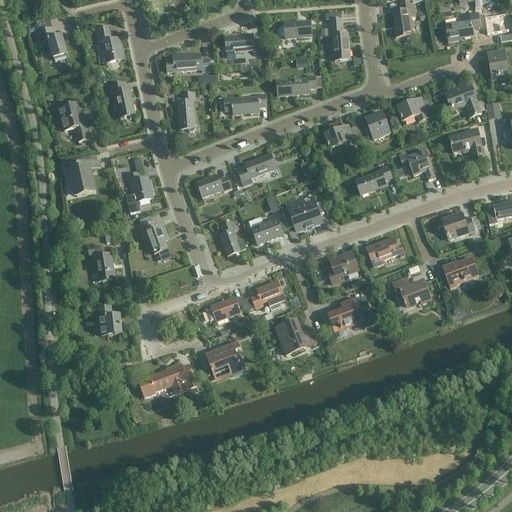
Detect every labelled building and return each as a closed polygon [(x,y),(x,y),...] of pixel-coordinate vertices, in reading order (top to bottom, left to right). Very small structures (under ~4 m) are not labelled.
[(414,4),(402,6),(402,12),(394,13),(396,30),(394,31),(396,39),(412,36),(409,20),(416,19),(414,4)] [(484,13),(477,14),(479,30),(486,29),(487,36),(508,32),(506,16),(485,19),(484,13)] [(479,30),(477,14),(469,16),(470,22),(445,26),(448,44),(458,42),(458,40),(474,38),(473,31),(479,30)] [(342,20),(329,22),(329,29),(342,28),(342,20)] [(284,25),(284,27),(282,28),(279,30),(280,35),(282,38),(285,37),(285,40),(311,38),(310,23),(284,25)] [(101,43),(106,64),(123,60),(118,39),(110,41),(108,28),(96,30),(99,44),(101,43)] [(342,28),(329,29),(330,37),(332,37),(335,62),(350,61),(347,35),(343,36),(342,28)] [(53,60),(67,56),(62,37),(56,39),(53,29),(38,34),(41,44),(48,42),(53,60)] [(253,36),(225,39),(226,58),(234,58),(234,54),(253,52),(254,54),(262,54),(261,41),(253,41),(253,36)] [(492,82),(509,80),(505,51),(487,54),(492,82)] [(173,61),(166,62),(167,74),(169,74),(174,73),(201,71),(201,74),(210,73),(209,60),(201,61),(201,56),(173,58),(173,61)] [(214,77),(206,78),(207,86),(215,85),(214,77)] [(307,80),(281,82),(276,83),(278,98),(308,95),(308,90),(316,90),(315,77),(306,77),(307,80)] [(120,119),(135,116),(130,90),(125,91),(123,84),(110,86),(112,95),(115,94),(120,119)] [(471,86),(444,95),(451,112),(467,106),(472,119),(482,115),(477,102),(471,86)] [(180,131),(188,131),(188,132),(189,134),(193,133),(194,132),(194,130),(195,130),(193,103),(195,103),(195,94),(182,95),(182,103),(178,103),(180,131)] [(259,109),(267,109),(265,96),(257,97),(257,99),(233,101),(232,99),(224,100),(225,111),(232,110),(232,112),(233,112),(233,117),(259,114),(259,109)] [(419,123),(429,119),(422,99),(397,108),(402,123),(417,117),(419,123)] [(78,143),(89,141),(80,105),(58,110),(64,133),(75,130),(78,143)] [(373,141),(390,135),(382,114),(366,120),(373,141)] [(346,151),(356,147),(349,126),(324,136),(330,150),(344,145),(346,151)] [(474,163),(484,161),(481,148),(477,132),(449,139),(453,155),(470,150),(474,163)] [(406,156),(399,158),(403,168),(409,166),(413,177),(424,173),(428,183),(435,180),(425,152),(418,154),(407,158),(406,156)] [(250,180),(276,170),(271,156),(245,166),(246,170),(238,173),(243,188),(252,184),(250,180)] [(83,159),(66,163),(68,172),(71,171),(76,191),(77,198),(84,196),(96,194),(91,171),(101,169),(99,162),(84,166),(83,159)] [(385,183),(392,180),(387,168),(380,171),(381,173),(355,183),(361,197),(386,187),(385,183)] [(138,203),(153,200),(148,178),(140,180),(139,174),(127,177),(129,183),(131,182),(134,196),(126,198),(130,215),(140,213),(138,203)] [(224,193),(231,191),(227,178),(219,181),(218,176),(196,184),(202,199),(223,191),(224,193)] [(496,221),(511,217),(511,202),(493,207),(493,210),(486,212),(489,227),(497,225),(496,221)] [(288,211),(282,213),(288,230),(294,228),(296,233),(305,229),(306,231),(313,228),(312,227),(322,223),(319,216),(324,215),(320,204),(315,206),(315,204),(289,214),(288,211)] [(461,214),(442,221),(447,237),(454,235),(455,239),(468,235),(474,233),(469,219),(464,221),(461,214)] [(257,247),(283,237),(277,220),(251,230),(257,247)] [(154,256),(161,254),(164,261),(173,258),(170,249),(168,250),(165,242),(167,242),(161,226),(156,228),(154,222),(141,227),(143,233),(145,232),(154,256)] [(242,241),(236,242),(233,232),(235,231),(232,224),(220,228),(223,235),(219,237),(227,258),(246,251),(242,241)] [(394,239),(366,250),(374,269),(385,264),(384,261),(399,256),(400,259),(405,257),(401,247),(397,249),(394,239)] [(102,257),(101,248),(88,250),(89,257),(95,256),(95,258),(94,258),(98,283),(115,281),(111,255),(102,257)] [(338,280),(359,272),(352,255),(330,263),(333,272),(328,274),(332,286),(339,283),(338,280)] [(455,285),(478,276),(472,260),(452,267),(452,266),(442,269),(450,290),(457,288),(455,285)] [(421,305),(431,301),(425,284),(410,290),(407,280),(392,285),(396,296),(401,294),(406,308),(420,303),(421,305)] [(258,295),(251,298),(256,311),(263,308),(262,305),(267,303),(271,313),(281,309),(279,304),(285,302),(277,283),(256,291),(258,295)] [(365,298),(356,301),(355,299),(341,304),(343,310),(327,316),(333,333),(362,322),(365,329),(375,325),(365,298)] [(211,308),(211,310),(206,312),(210,323),(216,321),(217,323),(240,314),(234,299),(211,308)] [(111,308),(98,309),(101,337),(122,335),(120,316),(112,317),(111,308)] [(247,318),(242,320),(245,328),(250,326),(247,318)] [(286,357),(317,345),(312,333),(301,337),(296,322),(276,330),(286,357)] [(233,379),(247,374),(243,364),(240,365),(236,354),(241,352),(238,345),(206,357),(214,378),(230,372),(233,379)] [(149,380),(139,384),(144,399),(155,395),(155,394),(172,387),(176,397),(186,393),(184,385),(183,383),(193,379),(188,366),(182,369),(180,365),(171,369),(171,371),(149,379),(149,380)]
